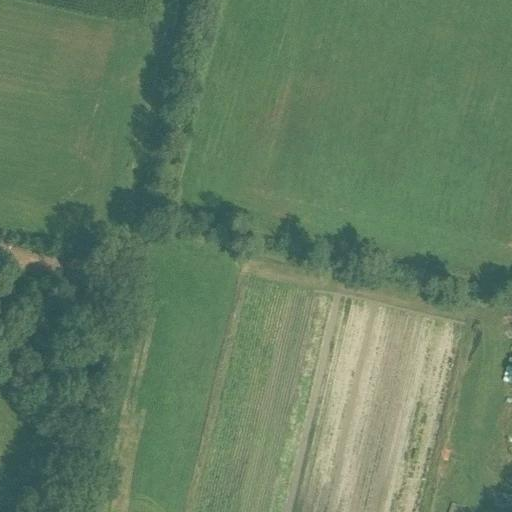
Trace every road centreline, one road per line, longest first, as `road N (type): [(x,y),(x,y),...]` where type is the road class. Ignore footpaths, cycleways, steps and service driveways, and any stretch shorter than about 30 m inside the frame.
road 1 (track): [(61,511),(113,271),(0,247)]
road 2 (track): [(178,0),(113,271)]
